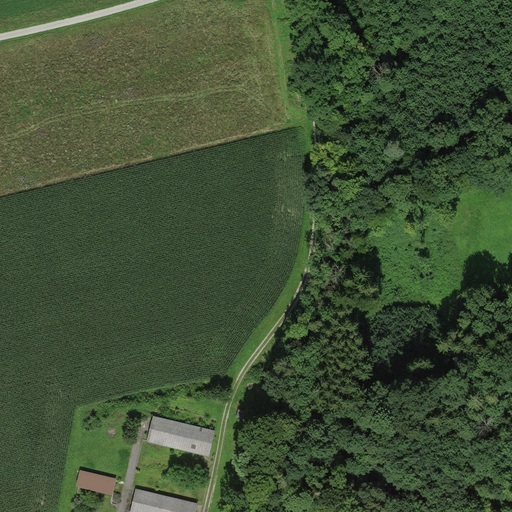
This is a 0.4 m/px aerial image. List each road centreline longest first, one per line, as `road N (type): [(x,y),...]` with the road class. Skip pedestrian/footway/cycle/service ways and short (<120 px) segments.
road 1 (track): [(208,511),(244,383),(320,282),(334,247),(355,133),(430,45),(400,22),(400,0)]
road 2 (track): [(144,0),(0,37)]
